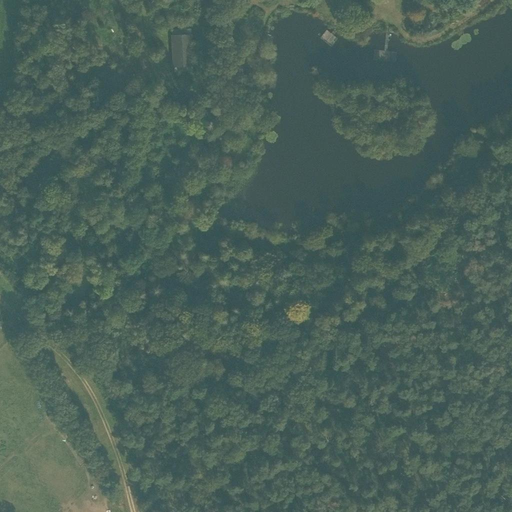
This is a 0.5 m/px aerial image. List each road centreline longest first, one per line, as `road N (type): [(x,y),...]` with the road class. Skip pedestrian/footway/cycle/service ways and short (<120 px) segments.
road 1 (track): [(162,511),(511,173)]
road 2 (track): [(284,393),(511,452)]
road 3 (track): [(51,342),(87,384),(132,511)]
